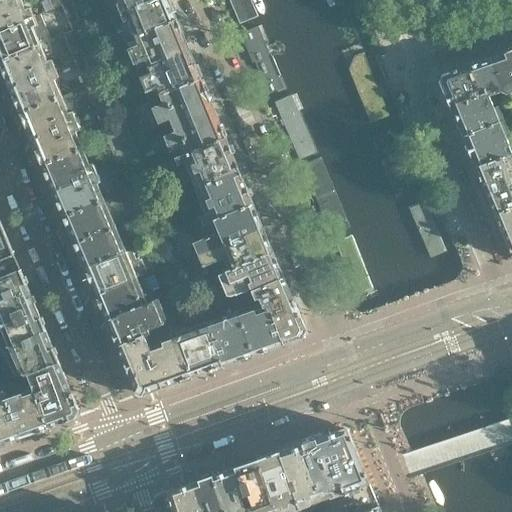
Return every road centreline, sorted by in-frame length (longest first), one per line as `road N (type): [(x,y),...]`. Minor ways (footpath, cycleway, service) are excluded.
road 1 (residential): [(191,0),(332,341)]
road 2 (residential): [(499,282),(411,60),(511,26)]
road 3 (residential): [(0,149),(118,433)]
road 4 (tertiary): [(133,472),(355,395)]
road 5 (tertiary): [(337,353),(118,433)]
road 6 (tertiary): [(511,314),(474,304),(337,353)]
road 7 (tertiary): [(355,395),(511,339)]
road 8 (residential): [(355,395),(407,511)]
road 9 (tertiary): [(118,433),(0,478)]
